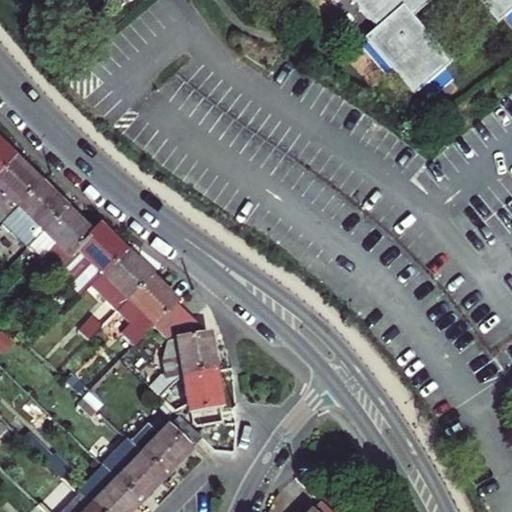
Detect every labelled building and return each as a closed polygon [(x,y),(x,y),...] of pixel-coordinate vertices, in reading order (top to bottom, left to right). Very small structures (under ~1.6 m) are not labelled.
[(511,0),(331,0),(335,4),(340,0),(353,0),(377,27),(365,38),(415,95),(451,64),(411,19),(432,0),(476,0),(497,24),(511,11),(511,0)] [(351,1),(333,10),(339,23),(357,14),(351,1)] [(0,148),(0,171),(12,159),(0,148)] [(12,159),(0,171),(0,222),(15,207),(37,184),(12,159)] [(27,220),(41,233),(64,210),(37,184),(15,207),(27,220)] [(15,207),(0,222),(0,224),(12,236),(27,220),(15,207)] [(64,210),(41,233),(29,246),(55,270),(90,234),(64,210)] [(97,227),(90,234),(55,270),(83,298),(94,286),(125,255),(97,227)] [(94,286),(120,311),(150,279),(125,255),(94,286)] [(150,279),(120,311),(117,313),(128,324),(120,333),(134,347),(142,338),(153,327),(175,304),(150,279)] [(182,377),(212,373),(204,333),(175,304),(153,327),(169,343),(163,363),(165,381),(153,394),(158,399),(173,384),(182,377)] [(80,334),(88,343),(102,329),(94,320),(80,334)] [(158,399),(162,403),(172,413),(185,401),(187,414),(190,413),(191,423),(196,427),(221,423),(212,373),(182,377),(178,380),(173,384),(158,399)] [(82,400),(95,412),(100,407),(88,394),(82,400)] [(95,412),(82,400),(78,405),(90,417),(95,412)] [(16,415),(6,425),(21,440),(60,479),(70,469),(54,453),(51,455),(28,432),(31,430),(16,415)] [(128,445),(140,456),(163,479),(201,440),(177,418),(157,439),(145,428),(128,445)] [(163,479),(140,456),(115,482),(138,505),(163,479)] [(115,482),(103,470),(77,496),(93,511),(130,511),(138,505),(115,482)] [(93,511),(77,496),(62,511),(44,511),(39,506),(36,509),(39,511),(93,511)] [(328,511),(319,503),(309,511),(328,511)]
